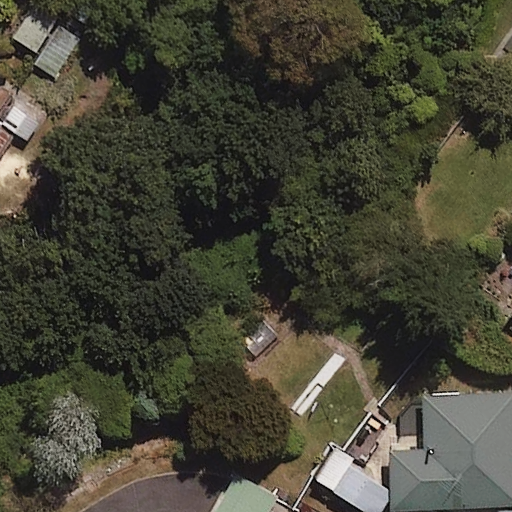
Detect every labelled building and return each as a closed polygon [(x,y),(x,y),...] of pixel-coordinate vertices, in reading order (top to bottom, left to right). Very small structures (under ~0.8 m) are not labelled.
[(35,0),(32,0),(10,38),(36,53),(59,14),(35,0)] [(81,39),(58,25),(34,65),(57,79),(81,39)] [(28,142),(44,114),(12,95),(0,113),(0,154),(13,133),(28,142)] [(511,271),(493,300),(511,312),(511,271)] [(511,377),(411,381),(412,436),(378,437),(380,502),(511,497),(511,480),(510,435),(511,434),(511,377)] [(249,511),(285,511),(257,497),(249,511)]
